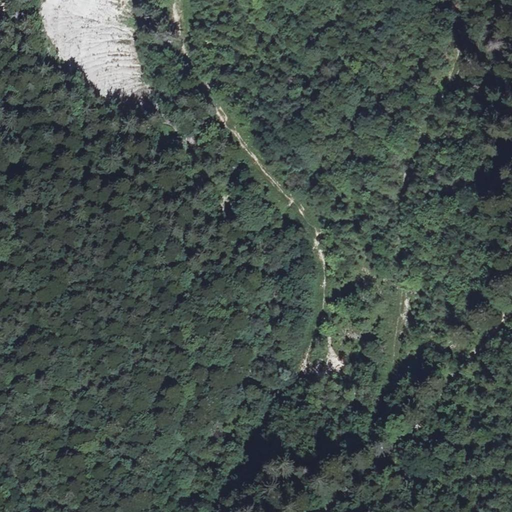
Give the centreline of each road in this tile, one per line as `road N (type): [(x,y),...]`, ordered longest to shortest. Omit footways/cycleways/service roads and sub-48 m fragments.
road 1 (track): [(180,0),(204,92),(242,152),(307,218),(321,269),(319,323),(212,511)]
road 2 (track): [(321,511),(511,308)]
